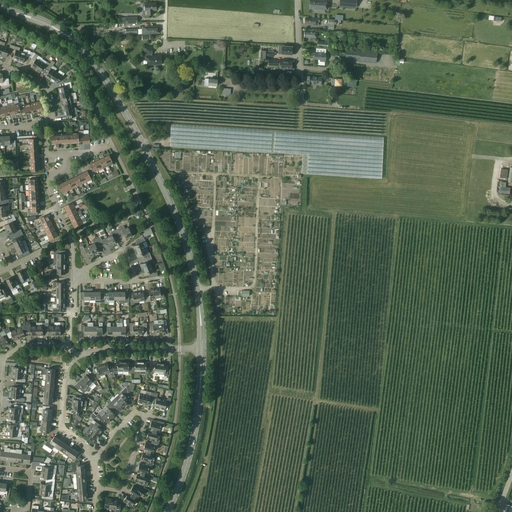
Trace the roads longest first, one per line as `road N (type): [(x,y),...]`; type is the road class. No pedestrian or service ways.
road 1 (secondary): [(199,316),(181,231),(145,151),(92,60),(57,29)]
road 2 (secondary): [(167,511),(193,439),(200,379)]
road 3 (residential): [(75,275),(70,236),(48,189),(65,167),(62,155)]
road 4 (residential): [(74,355),(199,349)]
